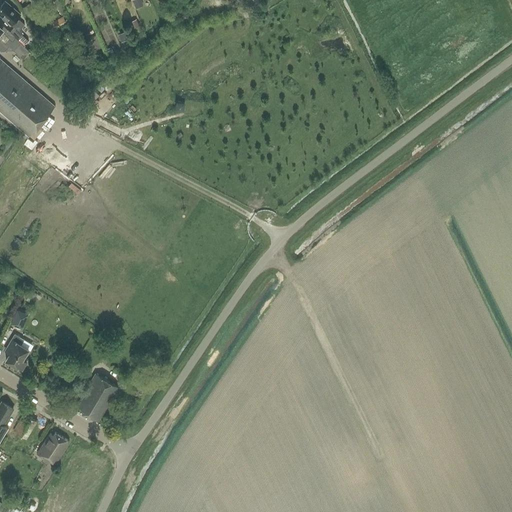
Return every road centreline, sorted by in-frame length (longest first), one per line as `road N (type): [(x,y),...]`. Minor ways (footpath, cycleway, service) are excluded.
road 1 (unclassified): [(280,238),(511,61)]
road 2 (unclassified): [(124,455),(280,238)]
road 3 (unclassified): [(280,238),(223,197),(77,129)]
road 4 (unclassified): [(124,455),(0,378)]
